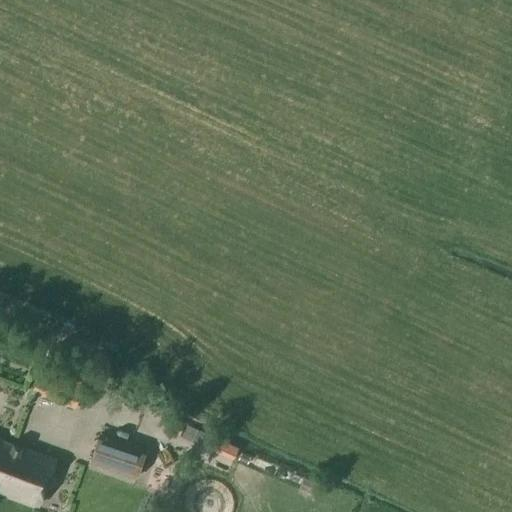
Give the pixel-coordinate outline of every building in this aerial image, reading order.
[(184,423),(168,418),(163,431),(179,436),(184,423)] [(147,449),(99,433),(90,463),(138,480),(147,449)] [(233,461),(238,449),(206,434),(200,446),(233,461)] [(0,492),(39,507),(57,459),(0,437),(0,492)] [(311,494),(316,483),(304,478),(299,489),(311,494)]
